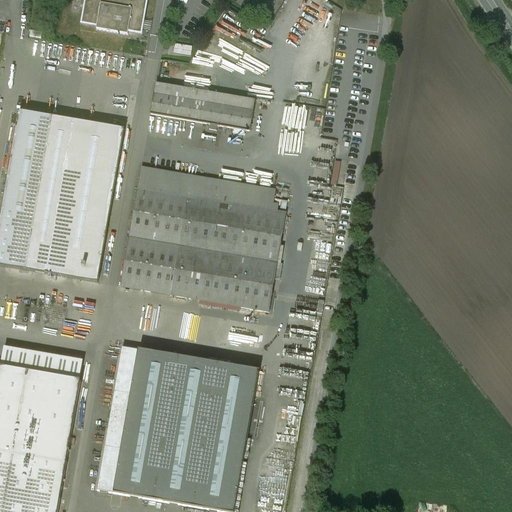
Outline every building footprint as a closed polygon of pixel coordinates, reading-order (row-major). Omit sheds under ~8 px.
[(147,0),(86,0),(82,24),(97,26),(97,30),(98,31),(127,36),(128,36),(128,35),(129,32),(141,34),(142,30),(145,30),(146,23),(143,22),(147,0)] [(255,102),(156,85),(151,115),(250,132),(255,102)] [(54,119),(20,113),(0,228),(0,267),(28,272),(54,119)] [(54,119),(28,272),(48,276),(74,126),(73,126),(73,122),(54,119)] [(124,135),(74,126),(48,276),(98,284),(124,135)] [(276,192),(141,169),(138,190),(188,198),(278,213),(279,207),(273,206),(276,192)] [(344,189),(337,188),(332,213),(340,214),(344,189)] [(188,198),(138,190),(121,288),(171,297),(188,198)] [(278,213),(188,198),(171,297),(269,314),(286,215),(278,213)] [(235,511),(259,373),(122,349),(98,492),(211,511),(235,511)] [(58,511),(81,382),(0,368),(0,511),(58,511)]
